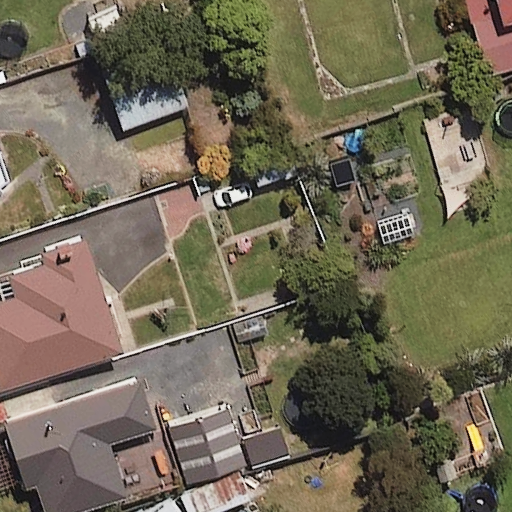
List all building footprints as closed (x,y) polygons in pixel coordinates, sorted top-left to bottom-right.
[(511,0),(468,0),(489,74),(511,67),(511,0)] [(189,108),(173,61),(109,83),(126,130),(189,108)] [(125,350),(91,247),(0,276),(0,278),(6,299),(0,300),(0,383),(2,389),(125,350)] [(155,427),(138,375),(2,420),(26,494),(43,488),(51,511),(78,511),(126,496),(109,442),(155,427)] [(168,421),(187,484),(245,465),(225,403),(168,421)] [(242,438),(251,469),(292,456),(282,425),(242,438)] [(242,470),(186,492),(193,511),(231,511),(255,502),(242,470)] [(183,511),(171,493),(148,509),(145,504),(133,511),(183,511)]
